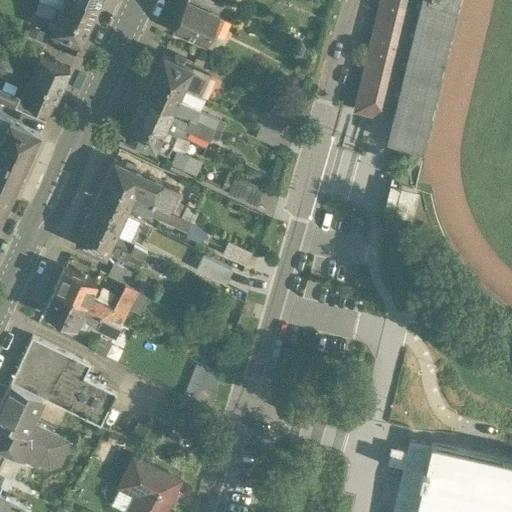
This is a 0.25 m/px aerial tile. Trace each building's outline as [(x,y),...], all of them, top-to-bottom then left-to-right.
[(99,0),(64,0),(62,6),(91,19),(99,0)] [(217,12),(191,0),(185,0),(174,25),(211,42),(216,29),(211,26),(217,12)] [(382,0),(356,108),(385,115),(413,0),(382,0)] [(413,0),(385,115),(395,117),(422,0),(413,0)] [(422,0),(395,117),(390,139),(420,146),(454,0),(422,0)] [(37,9),(25,4),(21,12),(33,18),(37,9)] [(91,19),(62,6),(53,27),(82,40),(91,19)] [(18,53),(5,47),(0,58),(13,63),(18,53)] [(192,63),(163,50),(153,71),(182,84),(192,63)] [(70,64),(41,51),(32,72),(61,85),(70,64)] [(13,63),(0,58),(0,70),(8,74),(13,63)] [(182,84),(153,71),(144,91),(172,104),(175,99),(182,84)] [(61,85),(32,72),(22,93),(51,106),(61,85)] [(172,104),(144,91),(135,111),(164,124),(171,109),(172,104)] [(198,105),(188,100),(186,104),(175,99),(172,104),(194,113),(198,105)] [(194,113),(172,104),(171,109),(182,113),(180,118),(190,122),(194,113)] [(260,108),(251,134),(274,142),(283,116),(260,108)] [(164,124),(135,111),(125,133),(155,146),(156,145),(168,151),(178,130),(164,124)] [(0,218),(40,131),(12,118),(5,132),(1,142),(0,143),(0,218)] [(191,151),(178,145),(174,154),(187,160),(191,151)] [(179,185),(115,155),(104,177),(135,191),(135,190),(153,199),(169,207),(174,197),(179,185)] [(262,187),(233,174),(226,187),(255,200),(262,187)] [(135,191),(104,177),(95,197),(125,211),(129,203),(148,211),(150,209),(149,208),(153,199),(135,190),(135,191)] [(399,188),(389,186),(386,202),(396,204),(399,188)] [(125,211),(95,197),(86,218),(116,231),(125,211)] [(186,202),(174,197),(169,207),(173,209),(181,213),(186,202)] [(169,207),(153,199),(149,208),(150,209),(169,218),(173,209),(169,207)] [(116,231),(86,218),(76,238),(106,252),(116,231)] [(151,236),(138,230),(134,240),(146,246),(151,236)] [(134,240),(129,249),(142,256),(146,246),(134,240)] [(96,280),(64,265),(54,287),(86,303),(90,293),(96,280)] [(114,303),(90,293),(86,303),(113,316),(121,320),(137,287),(125,281),(114,303)] [(86,303),(54,287),(43,309),(58,317),(55,322),(72,331),(81,313),(86,303)] [(113,316),(86,303),(81,313),(104,325),(107,320),(110,321),(113,316)] [(90,362),(31,334),(10,380),(41,395),(100,424),(116,391),(84,375),(90,362)] [(110,340),(99,334),(93,347),(103,353),(110,340)] [(41,395),(10,380),(0,400),(0,420),(23,432),(29,421),(41,395)] [(23,432),(0,420),(0,446),(7,450),(38,465),(39,461),(48,465),(57,462),(63,451),(23,432)] [(71,440),(34,422),(29,421),(23,432),(63,451),(65,452),(71,440)] [(511,511),(511,453),(410,429),(407,441),(396,439),(393,450),(404,453),(389,511),(511,511)] [(161,511),(179,476),(132,453),(118,483),(141,494),(132,511),(161,511)] [(0,493),(0,511),(27,511),(29,509),(0,493)]
